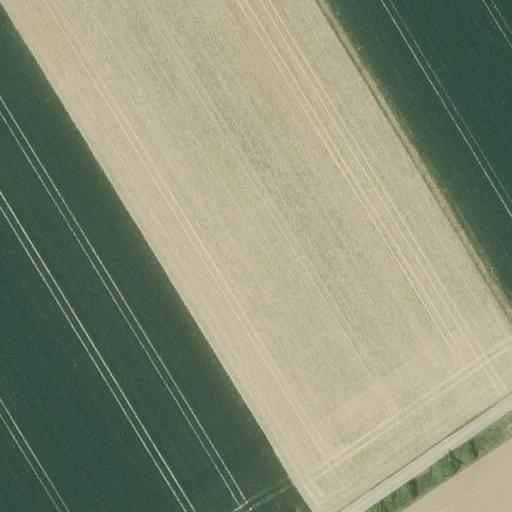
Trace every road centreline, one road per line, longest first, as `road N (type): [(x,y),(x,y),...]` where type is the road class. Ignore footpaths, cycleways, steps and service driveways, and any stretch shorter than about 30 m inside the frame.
road 1 (track): [(321,0),(511,314)]
road 2 (track): [(352,511),(511,402)]
